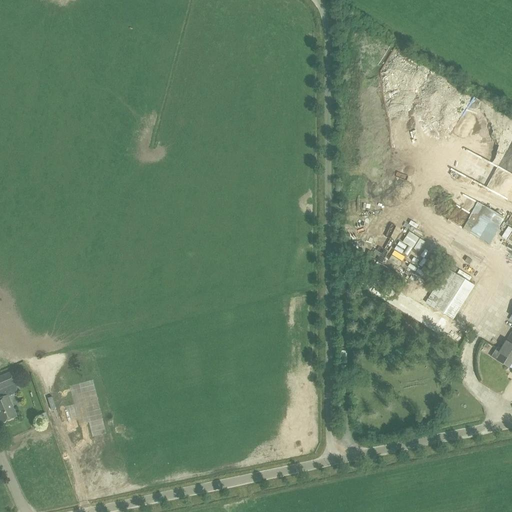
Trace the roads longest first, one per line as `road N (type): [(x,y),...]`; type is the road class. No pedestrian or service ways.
road 1 (unclassified): [(316,0),(327,31),(327,462)]
road 2 (unclassified): [(327,462),(94,511)]
road 3 (unclassified): [(511,424),(327,462)]
